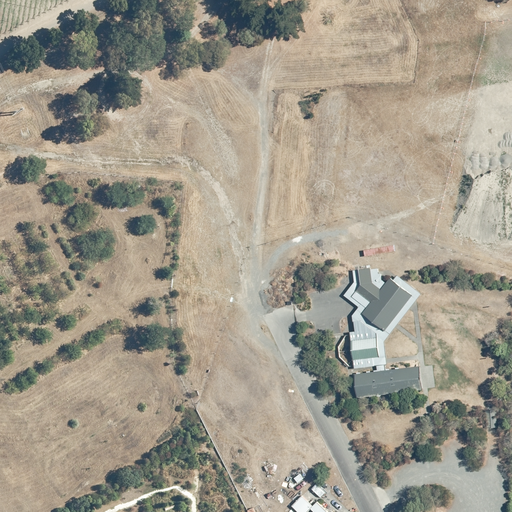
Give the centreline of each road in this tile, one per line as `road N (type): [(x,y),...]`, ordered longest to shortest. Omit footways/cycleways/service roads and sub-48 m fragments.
road 1 (residential): [(371,511),(275,319)]
road 2 (track): [(365,500),(437,476),(462,485),(481,511)]
